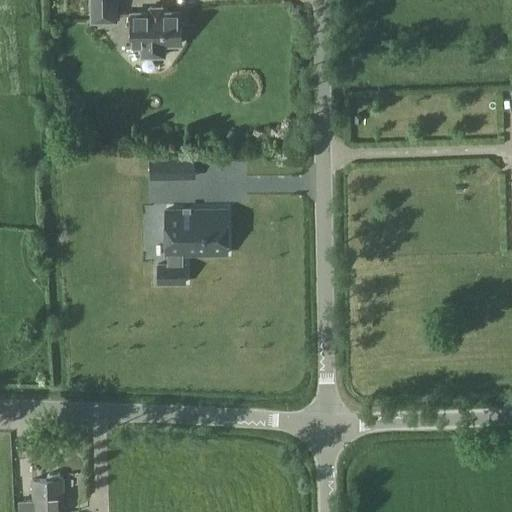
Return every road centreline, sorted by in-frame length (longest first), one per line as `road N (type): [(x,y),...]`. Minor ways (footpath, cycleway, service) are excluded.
road 1 (unclassified): [(326,422),(317,0)]
road 2 (unclassified): [(326,422),(0,409)]
road 3 (unclassified): [(511,418),(326,422)]
